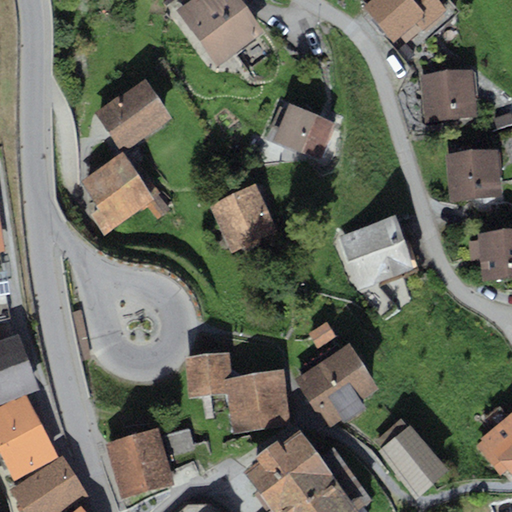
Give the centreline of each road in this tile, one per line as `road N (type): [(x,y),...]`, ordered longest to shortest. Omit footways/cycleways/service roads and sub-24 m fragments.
road 1 (tertiary): [(28,0),(42,250),(91,465)]
road 2 (residential): [(511,318),(466,299),(447,276),(367,48),(307,0)]
road 3 (residential): [(91,465),(69,464),(57,446),(25,348),(0,205)]
